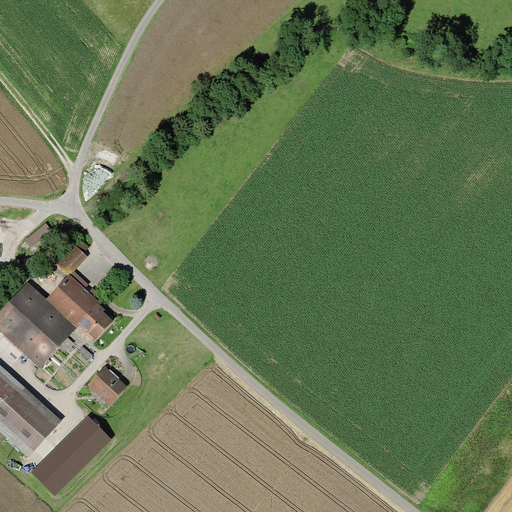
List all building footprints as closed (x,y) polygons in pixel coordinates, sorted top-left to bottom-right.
[(65,273),(87,249),(79,242),(57,266),(65,273)] [(84,336),(90,342),(94,338),(95,339),(108,324),(65,283),(51,298),(85,329),(82,332),(85,335),(84,336)] [(72,332),(24,288),(0,313),(0,328),(41,366),(72,332)] [(0,431),(30,458),(60,425),(0,370),(0,431)] [(109,404),(123,389),(104,371),(89,387),(109,404)]
